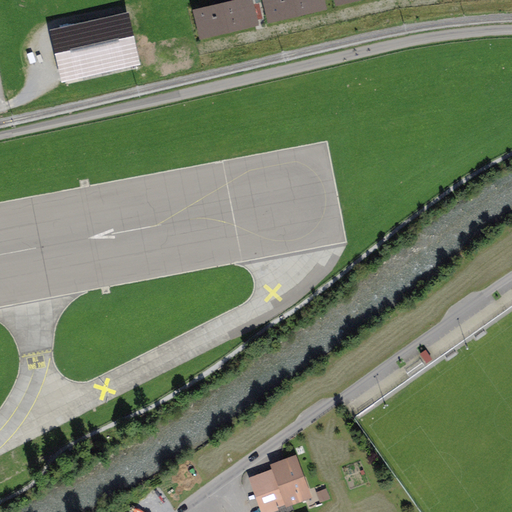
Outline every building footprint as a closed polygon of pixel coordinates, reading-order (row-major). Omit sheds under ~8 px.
[(250,0),(242,0),(195,11),(201,37),(256,24),(250,0)] [(322,0),(263,0),(269,23),(324,10),(322,0)] [(66,78),(77,75),(77,72),(134,59),(126,23),(57,39),(66,78)] [(265,510),(275,506),(277,511),(293,511),(289,501),(297,498),(296,493),(304,490),(293,460),(276,467),(278,472),(254,480),(265,510)] [(319,491),(322,500),(330,498),(326,488),(319,491)]
